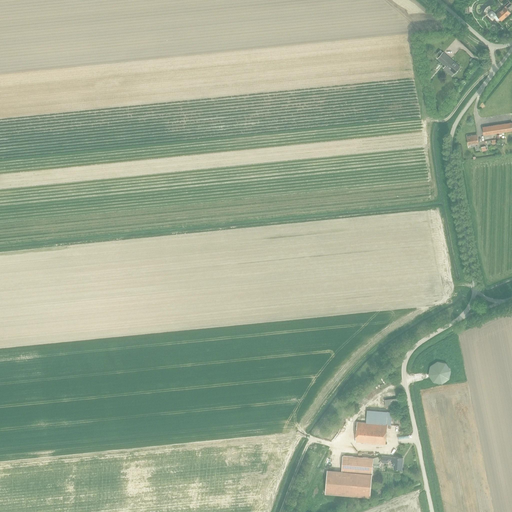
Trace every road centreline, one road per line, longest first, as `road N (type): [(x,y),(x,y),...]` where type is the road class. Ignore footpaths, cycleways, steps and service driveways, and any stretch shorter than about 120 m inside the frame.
road 1 (unclassified): [(474,287),(450,135),(494,71)]
road 2 (unclassified): [(432,511),(404,362),(462,317)]
road 3 (track): [(296,434),(332,445),(378,394),(425,377)]
